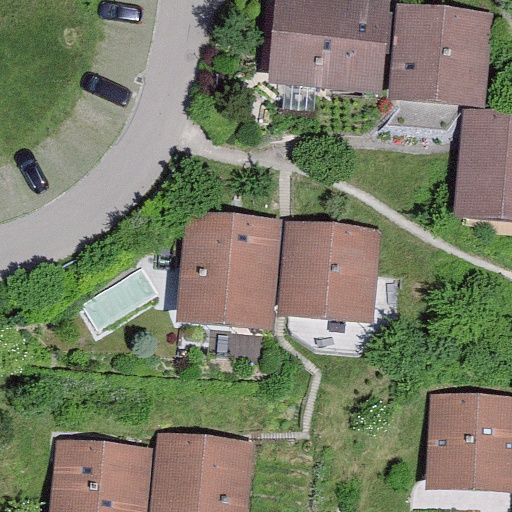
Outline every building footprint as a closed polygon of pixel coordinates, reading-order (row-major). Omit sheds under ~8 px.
[(279,0),(273,88),(382,96),(389,3),(343,0),(279,0)] [(393,104),(487,111),(493,19),(399,12),(393,104)] [(458,223),(511,227),(511,122),(467,118),(465,145),(458,223)] [(179,330),(271,336),(279,227),(187,220),(179,330)] [(281,325),(374,332),(381,238),(288,231),(281,325)] [(428,497),(511,500),(511,405),(433,402),(428,497)] [(155,511),(247,511),(252,450),(160,443),(155,511)] [(53,511),(148,511),(154,458),(60,449),(53,511)]
